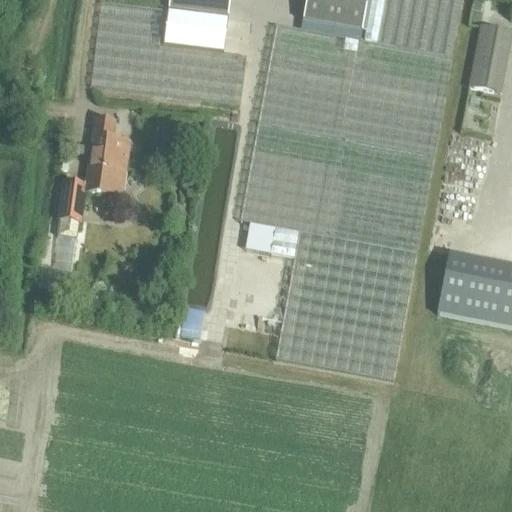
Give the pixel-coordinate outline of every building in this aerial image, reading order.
[(228,20),(230,0),(169,0),(168,11),(168,13),(228,20)] [(275,31),(237,226),(245,228),(275,233),(270,260),(293,264),(275,365),(394,387),(415,259),(416,253),(461,0),(367,0),(360,36),(358,47),(275,31)] [(306,0),(301,25),(360,36),(367,0),(306,0)] [(474,3),(472,12),(481,13),(482,5),(474,3)] [(174,16),(99,7),(89,92),(239,110),(249,25),(174,16)] [(511,38),(511,35),(480,29),(467,92),(500,99),(511,38)] [(84,190),(63,187),(57,224),(55,241),(77,243),(79,228),(83,197),(121,203),(129,147),(112,145),(114,126),(94,123),(84,190)]
